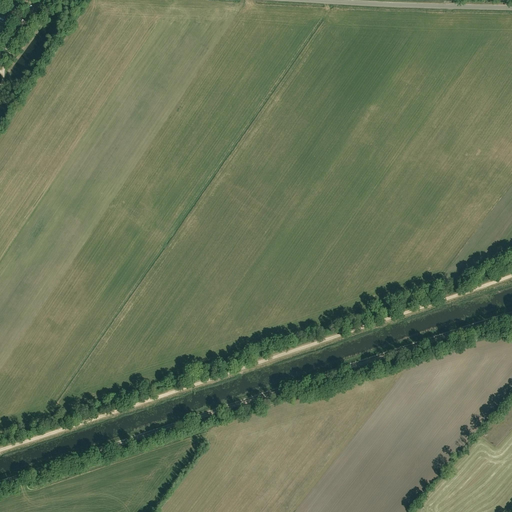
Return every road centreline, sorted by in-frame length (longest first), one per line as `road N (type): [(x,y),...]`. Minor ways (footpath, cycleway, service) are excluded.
road 1 (track): [(511,276),(0,449)]
road 2 (track): [(0,485),(511,317)]
road 3 (unclassified): [(511,8),(301,0)]
